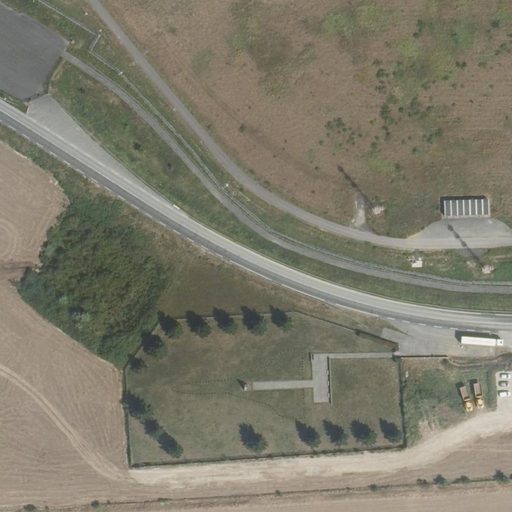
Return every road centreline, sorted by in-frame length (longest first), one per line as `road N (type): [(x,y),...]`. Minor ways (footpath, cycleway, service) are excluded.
road 1 (secondary): [(511,325),(407,314),(277,276),(202,240),(0,112)]
road 2 (track): [(511,484),(240,501)]
